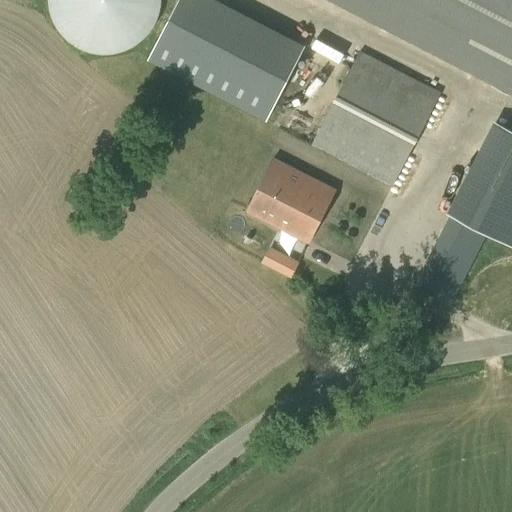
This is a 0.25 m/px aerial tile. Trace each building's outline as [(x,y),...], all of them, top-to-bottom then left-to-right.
[(50,0),(51,10),(54,21),(59,30),(66,39),(75,46),(84,51),(95,54),(106,56),(116,55),(127,51),(137,46),(145,39),(152,31),(157,22),(161,11),(162,0),(161,0),(50,0)] [(280,120),(316,40),(227,0),(186,0),(157,64),(280,120)] [(511,0),(329,0),(511,94),(511,0)] [(310,146),(391,186),(441,92),(360,50),(320,128),(312,143),(310,146)] [(480,159),(511,176),(511,129),(499,123),(480,159)] [(335,187),(274,156),(246,210),(307,242),(335,187)] [(489,231),(451,212),(423,267),(419,276),(415,284),(451,302),(465,277),(489,231)] [(274,245),(266,263),(298,276),(306,259),(274,245)]
